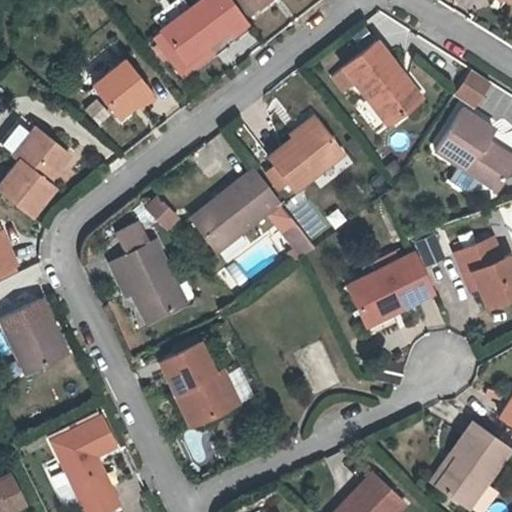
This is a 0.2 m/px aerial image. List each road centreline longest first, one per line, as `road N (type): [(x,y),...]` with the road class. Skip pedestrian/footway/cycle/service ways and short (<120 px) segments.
road 1 (residential): [(183,505),(64,274),(60,239),(83,212),(365,0)]
road 2 (residential): [(442,377),(183,505)]
road 3 (residential): [(400,0),(511,72)]
